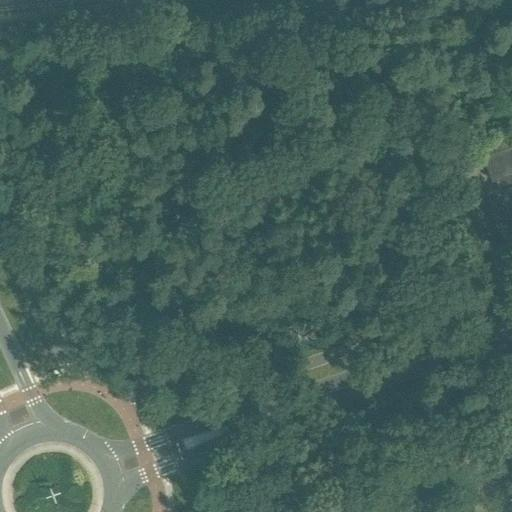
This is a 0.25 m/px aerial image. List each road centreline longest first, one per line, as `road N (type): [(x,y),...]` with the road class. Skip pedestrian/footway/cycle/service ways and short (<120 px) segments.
road 1 (secondary): [(114,501),(150,472),(376,375)]
road 2 (secondary): [(376,375),(103,459)]
road 3 (residential): [(349,511),(486,465)]
road 4 (secondary): [(511,327),(376,375)]
road 5 (secondary): [(56,435),(0,326)]
